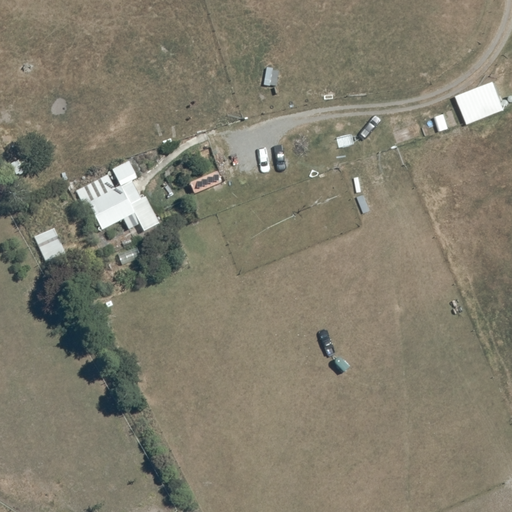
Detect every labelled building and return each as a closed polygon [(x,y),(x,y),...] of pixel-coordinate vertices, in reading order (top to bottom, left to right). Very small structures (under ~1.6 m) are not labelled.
[(505,110),(494,82),(457,96),(468,124),(505,110)] [(28,171),(22,155),(8,160),(15,177),(28,171)] [(132,159),(125,162),(112,168),(73,185),(82,207),(89,204),(100,229),(125,218),(130,230),(142,225),(132,203),(141,199),(134,182),(141,179),(132,159)] [(216,171),(189,182),(195,195),(222,184),(216,171)] [(67,257),(55,226),(34,234),(47,265),(67,257)] [(136,245),(118,252),(123,265),(141,258),(136,245)]
